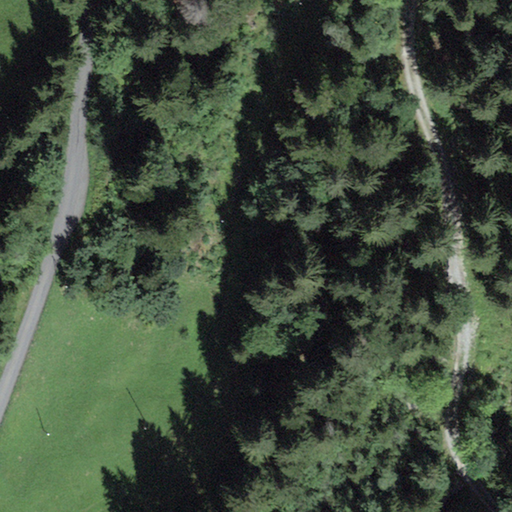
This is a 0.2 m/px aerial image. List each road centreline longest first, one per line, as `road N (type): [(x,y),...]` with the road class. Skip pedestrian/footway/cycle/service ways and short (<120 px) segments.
road 1 (track): [(415,0),(413,61),(465,332),(458,447),(502,511)]
road 2 (unclassified): [(0,403),(65,217),(92,0)]
